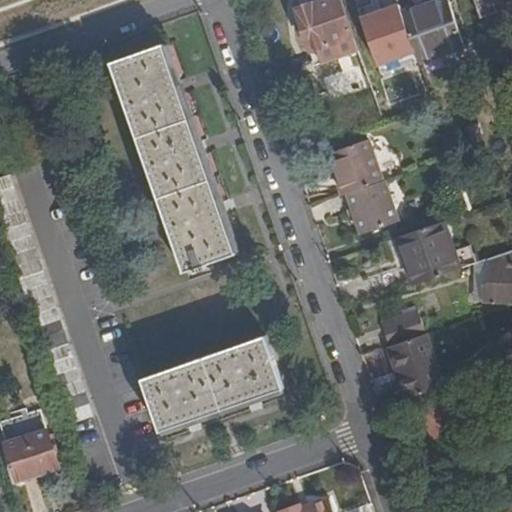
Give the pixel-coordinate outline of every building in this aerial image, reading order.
[(327,47),(332,61),(360,51),(341,0),(322,0),(297,9),(312,52),(319,50),(327,47)] [(424,3),(402,10),(411,34),(419,60),(443,52),(444,55),(466,47),(449,0),(439,0),(425,5),(424,3)] [(511,0),(474,0),(481,19),(511,8),(511,0)] [(166,45),(114,63),(187,271),(197,268),(198,272),(209,268),(208,264),(239,253),(166,45)] [(324,65),(332,61),(327,47),(319,50),(324,65)] [(340,175),(347,195),(351,194),(387,182),(372,139),(337,151),(345,174),(340,175)] [(332,153),(340,175),(345,174),(337,151),(332,153)] [(95,415),(11,175),(0,178),(0,222),(70,424),(95,415)] [(387,182),(351,194),(364,234),(402,221),(389,181),(387,182)] [(401,237),(418,285),(461,270),(454,251),(444,223),(401,237)] [(454,251),(461,270),(477,264),(471,245),(454,251)] [(511,302),(511,252),(489,260),(488,285),(484,284),(483,301),(511,302)] [(384,324),(392,347),(429,334),(421,312),(384,324)] [(392,347),(410,400),(446,385),(429,334),(392,347)] [(163,432),(286,387),(267,336),(145,380),(163,432)] [(421,398),(441,455),(480,442),(481,441),(466,398),(476,395),(470,376),(421,398)] [(20,480),(61,466),(49,430),(8,444),(20,480)] [(480,442),(441,455),(445,467),(484,453),(480,442)] [(336,511),(332,498),(303,507),(302,502),(283,509),(283,511),(336,511)]
